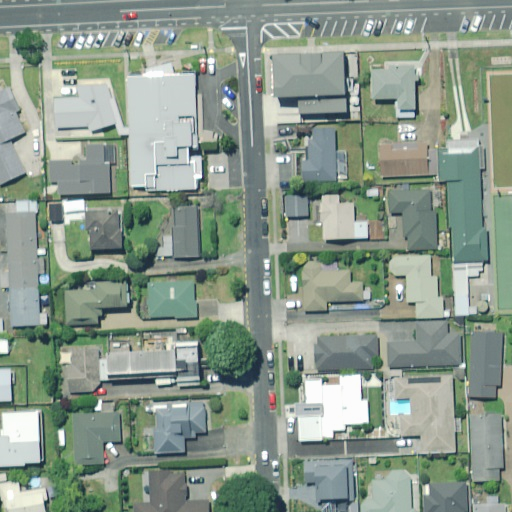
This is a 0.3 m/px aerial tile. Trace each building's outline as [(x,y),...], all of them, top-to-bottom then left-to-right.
[(349,111),(346,52),(279,55),(281,97),(301,96),(302,113),(349,111)] [(416,117),(418,66),(395,66),(395,70),(374,69),(374,98),(398,99),(398,117),(416,117)] [(198,73),(133,74),(135,192),(201,191),(198,73)] [(3,94),(0,86),(0,177),(4,186),(32,174),(17,142),(33,134),(26,120),(30,118),(16,88),(3,94)] [(84,98),(60,98),(61,130),(73,129),(74,138),(98,137),(97,133),(126,124),(114,86),(84,95),(84,98)] [(339,155),(337,156),(336,128),(316,129),(317,139),(309,140),(310,160),(303,161),(304,181),(338,180),(338,175),(340,175),(339,155)] [(429,175),(428,141),(380,143),(381,176),(429,175)] [(111,165),(111,145),(92,145),(93,162),(55,162),(56,183),(64,183),(64,195),(117,194),(117,164),(111,165)] [(479,149),(440,150),(441,182),(446,182),(449,265),(482,264),(479,149)] [(433,211),(432,188),(390,191),(391,213),(404,212),(406,237),(410,237),(410,250),(439,248),(437,211),(433,211)] [(339,194),(325,195),(325,203),(320,203),(320,224),(323,224),(324,239),(371,237),(370,222),(355,222),(355,204),(340,205),(339,194)] [(310,216),(310,196),(286,195),(286,216),(310,216)] [(45,313),(42,201),(21,202),(22,214),(12,214),(14,273),(6,273),(6,289),(15,288),(16,327),(54,326),(54,313),(45,313)] [(69,221),(67,204),(53,205),(54,222),(69,221)] [(205,259),(208,209),(178,207),(177,237),(168,237),(167,248),(162,248),(162,256),(205,259)] [(86,208),(73,208),(73,223),(86,223),(86,208)] [(121,211),(92,211),(93,250),(122,249),(121,211)] [(433,256),(398,256),(397,257),(395,258),(394,259),(393,260),(392,262),(391,263),(391,265),(391,267),(391,268),(391,270),(392,271),(393,273),(394,274),(395,275),(397,276),(409,276),(409,302),(419,302),(419,317),(446,317),(446,298),(440,299),(440,277),(433,277),(433,256)] [(328,302),(372,300),(372,286),(364,286),(364,281),(353,282),(352,270),(325,271),(324,263),(305,264),(306,271),(301,272),(301,287),(304,287),(305,311),(329,310),(328,302)] [(153,283),(153,318),(180,318),(180,319),(202,319),(201,282),(153,283)] [(128,284),(100,284),(100,291),(71,291),(70,326),(102,326),(102,308),(128,308),(128,284)] [(0,354),(13,354),(13,331),(9,331),(9,319),(0,318),(0,354)] [(449,322),(415,323),(415,335),(418,335),(418,342),(388,343),(389,366),(463,365),(462,333),(450,334),(449,322)] [(500,333),(473,332),(471,396),(498,397),(500,333)] [(374,360),(379,360),(378,336),(319,338),(319,342),(314,342),(315,371),(368,370),(368,368),(375,368),(374,360)] [(181,353),(112,355),(113,376),(128,376),(129,380),(139,380),(139,375),(163,374),(163,377),(174,377),(174,374),(182,373),(182,375),(206,374),(205,342),(180,343),(181,353)] [(103,348),(77,348),(77,366),(73,366),(72,392),(103,392),(103,348)] [(0,371),(0,401),(21,401),(20,371),(0,371)] [(363,401),(362,375),(310,377),(310,380),(308,380),(308,403),(301,403),(302,440),(335,439),(335,430),(350,429),(350,423),(370,423),(369,400),(363,401)] [(458,451),(454,376),(396,379),(397,398),(415,398),(416,415),(401,416),(402,436),(423,435),(424,453),(458,451)] [(209,430),(207,401),(178,403),(179,406),(156,407),(160,455),(189,453),(188,438),(201,437),(201,433),(209,432),(209,430)] [(109,443),(128,442),(127,409),(120,409),(120,403),(105,404),(105,414),(78,415),(79,466),(109,465),(109,443)] [(42,462),(40,413),(8,414),(9,435),(0,435),(0,467),(31,466),(31,463),(42,462)] [(471,416),(474,481),(499,481),(504,481),(501,415),(471,416)] [(357,501),(357,460),(304,460),(304,486),(321,486),(321,501),(357,501)] [(191,484),(191,473),(177,474),(177,471),(156,471),(156,503),(139,503),(138,511),(219,511),(220,501),(189,501),(189,496),(194,495),(194,484),(191,484)] [(417,511),(418,510),(413,510),(412,478),(405,471),(394,472),(386,481),(373,481),(373,500),(368,500),(362,507),(362,511),(417,511)] [(23,494),(22,483),(9,485),(13,511),(53,511),(50,490),(23,494)] [(432,495),(425,495),(425,511),(466,511),(466,510),(470,510),(469,483),(432,484),(432,495)]
